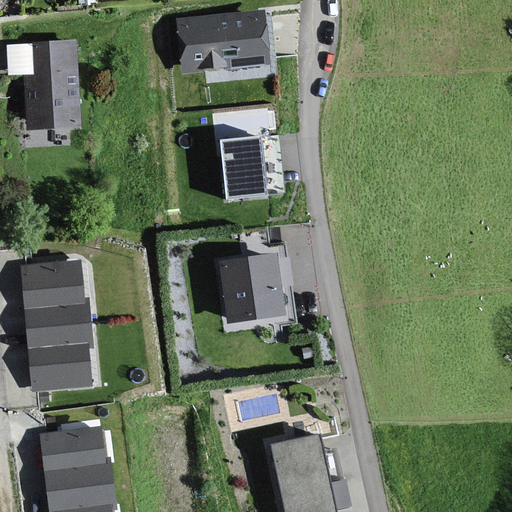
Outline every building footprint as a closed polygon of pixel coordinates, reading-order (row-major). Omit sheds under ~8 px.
[(271,60),(265,10),(179,20),(185,70),(271,60)] [(77,40),(36,42),(38,74),(28,75),(31,127),(82,124),(77,40)] [(284,191),(278,139),(263,141),(263,136),(223,140),(229,197),(284,191)] [(277,253),(223,262),(232,320),(286,311),(277,253)] [(81,260),(24,265),(29,308),(86,303),(85,298),(81,260)] [(86,303),(29,308),(32,347),(89,342),(90,346),(95,345),(91,297),(85,298),(86,303)] [(36,389),(93,384),(90,346),(89,342),(32,347),(36,389)] [(102,427),(43,435),(48,472),(107,464),(106,459),(102,427)] [(340,511),(325,444),(323,433),(275,444),(289,511),(340,511)] [(53,510),(112,503),(112,508),(119,507),(112,458),(106,459),(107,464),(48,472),(53,510)] [(52,511),(112,511),(112,508),(112,503),(53,510),(52,511)]
